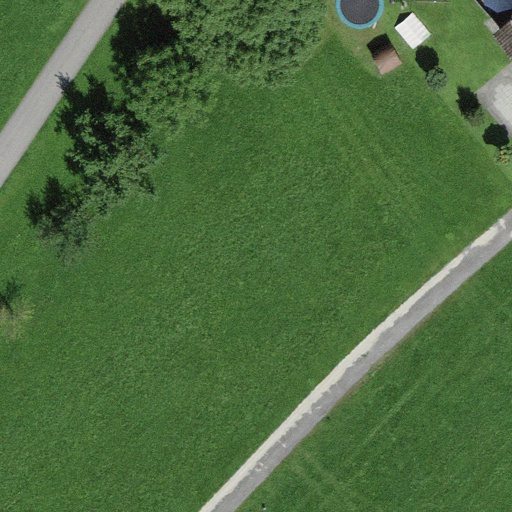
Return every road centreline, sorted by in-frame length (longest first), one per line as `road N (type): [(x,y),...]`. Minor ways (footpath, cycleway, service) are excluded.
road 1 (track): [(511,229),(357,370),(223,511)]
road 2 (residential): [(121,0),(0,177)]
